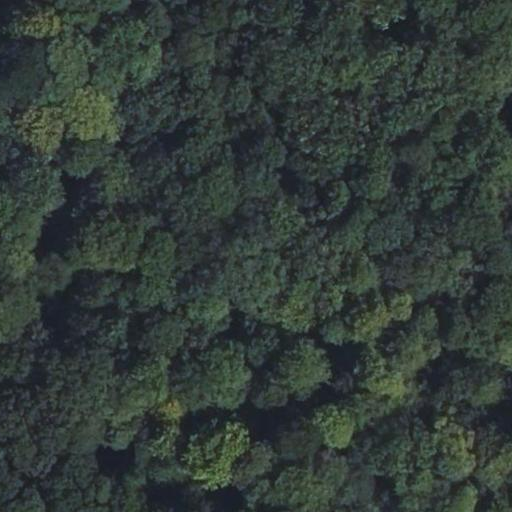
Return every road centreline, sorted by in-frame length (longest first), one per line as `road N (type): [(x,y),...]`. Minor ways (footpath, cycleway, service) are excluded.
road 1 (unknown): [(511,37),(143,511)]
road 2 (track): [(132,511),(0,396)]
